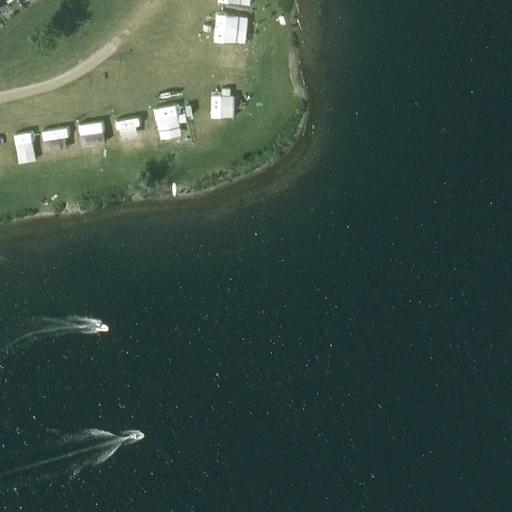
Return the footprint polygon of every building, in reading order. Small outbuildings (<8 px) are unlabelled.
[(189,115),(187,115),(186,102),(158,104),(161,138),(191,135),(189,115)] [(117,117),(122,149),(145,145),(140,113),(117,117)] [(79,123),(81,134),(110,129),(109,119),(79,123)] [(11,163),(41,160),(37,128),(22,130),(21,123),(6,125),(11,163)] [(110,131),(82,135),(86,161),(114,157),(110,131)] [(35,167),(19,168),(20,184),(36,182),(35,167)]
